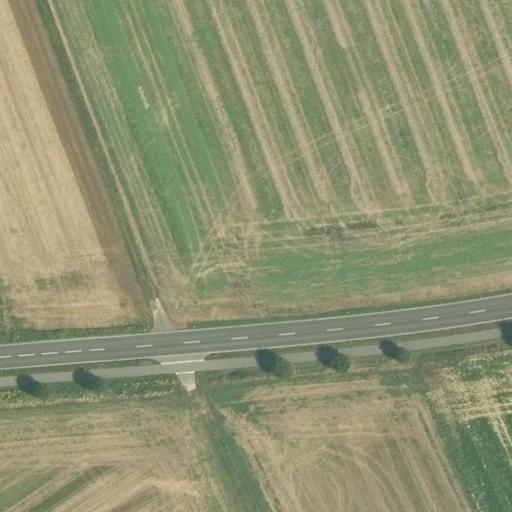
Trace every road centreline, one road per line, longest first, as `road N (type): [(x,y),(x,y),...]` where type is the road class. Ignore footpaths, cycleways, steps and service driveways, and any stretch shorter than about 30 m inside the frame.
road 1 (secondary): [(0,361),(511,309)]
road 2 (track): [(42,0),(171,346)]
road 3 (track): [(245,511),(171,346)]
